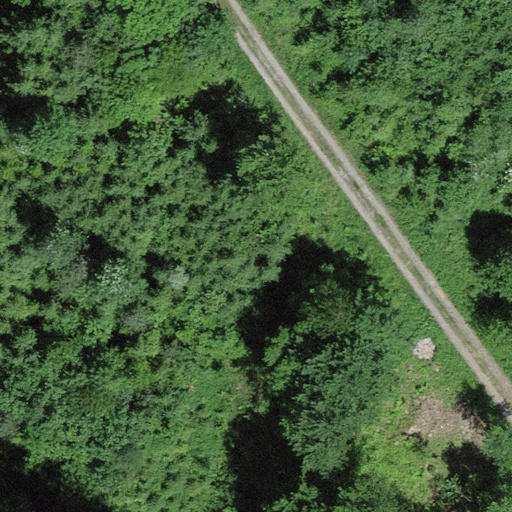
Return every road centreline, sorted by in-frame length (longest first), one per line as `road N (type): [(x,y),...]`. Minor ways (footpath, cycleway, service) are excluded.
road 1 (track): [(193,0),(511,420)]
road 2 (motorway): [(452,0),(424,511)]
